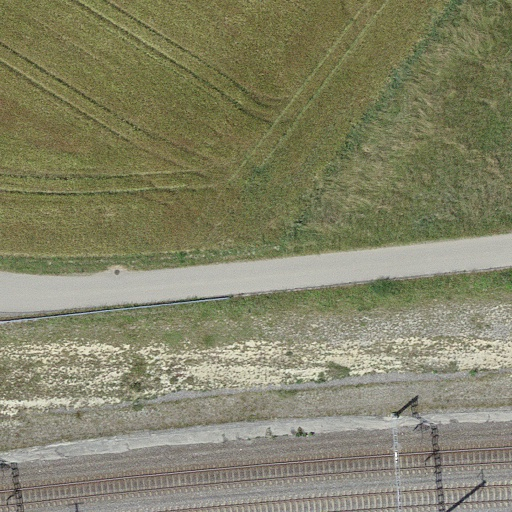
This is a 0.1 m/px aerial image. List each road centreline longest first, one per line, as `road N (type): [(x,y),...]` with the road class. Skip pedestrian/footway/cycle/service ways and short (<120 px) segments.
road 1 (unclassified): [(511,258),(0,309)]
road 2 (track): [(0,436),(258,407),(511,394)]
